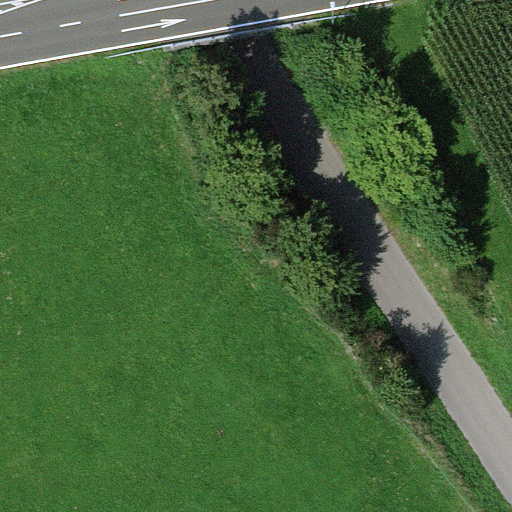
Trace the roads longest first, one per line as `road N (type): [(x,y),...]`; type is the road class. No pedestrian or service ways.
road 1 (tertiary): [(205,0),(511,469)]
road 2 (primary): [(0,30),(150,0)]
